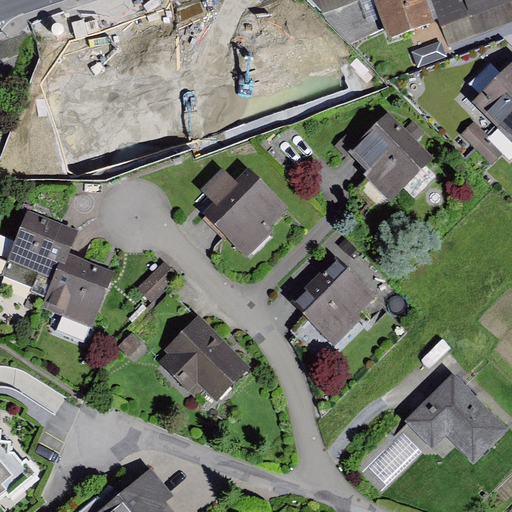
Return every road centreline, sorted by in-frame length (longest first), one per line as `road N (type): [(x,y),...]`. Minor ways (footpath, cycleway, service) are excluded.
road 1 (residential): [(313,493),(299,390),(272,337),(135,209)]
road 2 (residential): [(313,493),(98,427)]
